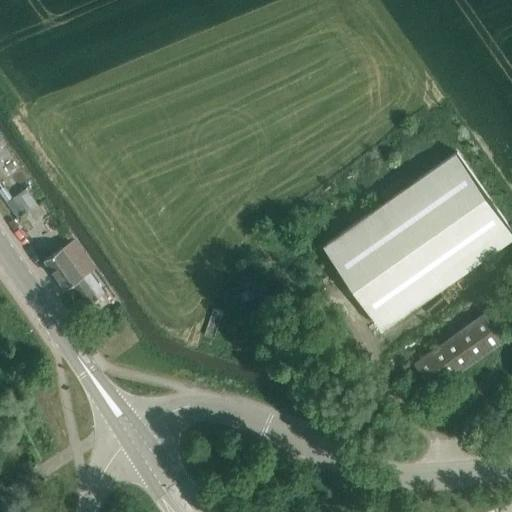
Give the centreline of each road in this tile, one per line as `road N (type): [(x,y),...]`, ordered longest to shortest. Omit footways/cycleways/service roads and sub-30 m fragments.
road 1 (secondary): [(129,430),(0,249)]
road 2 (unclassified): [(386,462),(209,398)]
road 3 (unclassified): [(386,462),(458,469),(511,458)]
